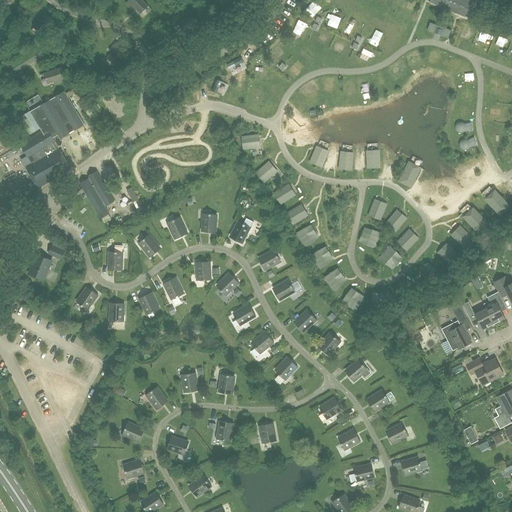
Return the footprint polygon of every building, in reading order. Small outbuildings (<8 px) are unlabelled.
[(140,13),(148,5),(142,0),(128,0),(126,3),(133,10),(135,8),(140,13)] [(465,16),(472,1),(469,0),(429,0),(429,1),(465,16)] [(193,29),(200,23),(190,12),(178,24),(185,32),(190,27),(193,29)] [(49,30),(56,23),(45,13),(34,26),(42,33),(47,28),(49,30)] [(115,64),(126,52),(116,42),(109,50),(112,52),(107,57),(115,64)] [(296,43),(291,48),(298,55),(303,50),(296,43)] [(324,51),(338,54),(340,46),(326,43),(324,51)] [(277,54),(283,61),(289,57),(283,49),(277,54)] [(55,84),(65,81),(61,68),(44,73),(47,83),(54,81),(55,84)] [(68,97),(77,91),(75,88),(66,93),(64,91),(19,117),(29,133),(39,127),(42,132),(31,138),(28,134),(22,137),(25,142),(20,145),(28,158),(31,163),(25,166),(38,188),(71,169),(59,148),(61,140),(60,139),(84,125),(68,97)] [(253,140),(253,150),(261,150),(261,141),(253,140)] [(105,206),(114,200),(98,173),(89,178),(90,180),(81,186),(100,218),(109,213),(105,206)] [(202,232),(209,232),(209,230),(215,231),(217,215),(211,215),(211,214),(203,213),(202,232)] [(167,223),(175,239),(181,237),(180,235),(186,232),(180,218),(174,220),(174,219),(167,223)] [(238,222),(231,236),(237,239),(236,241),(242,244),(250,227),(244,224),(243,225),(238,222)] [(144,238),(138,243),(150,257),(155,253),(154,252),(159,247),(149,235),(145,239),(144,238)] [(52,245),(48,254),(61,259),(66,250),(52,245)] [(263,264),(261,265),(264,271),(281,262),(277,255),(276,256),(274,250),(260,258),(263,264)] [(109,252),(108,268),(115,268),(115,270),(122,270),(122,252),(115,252),(115,253),(109,252)] [(43,279),(51,261),(36,254),(29,273),(43,279)] [(203,262),(196,262),(197,281),(205,280),(210,279),(210,264),(203,264),(203,262)] [(226,296),(239,283),(234,278),(233,279),(228,275),(217,285),(221,290),(220,290),(226,296)] [(511,303),(511,283),(510,285),(505,277),(494,283),(499,292),(500,295),(506,292),(511,303)] [(169,280),(163,283),(172,300),(178,297),(178,296),(183,293),(176,279),(170,282),(169,280)] [(288,280),(274,288),(278,294),(276,295),(279,301),(295,292),(291,285),(291,286),(288,280)] [(91,292),(86,288),(76,301),(81,304),(81,305),(87,310),(98,295),(92,291),(91,292)] [(505,304),(500,295),(499,292),(487,298),(489,301),(483,304),(486,309),(494,324),(505,318),(499,307),(505,304)] [(145,295),(139,298),(147,315),(154,312),(153,311),(159,308),(152,294),(146,297),(145,295)] [(494,324),(486,309),(475,314),(468,302),(463,305),(471,322),(477,319),(483,330),(494,324)] [(117,305),(110,305),(109,320),(115,321),(115,322),(123,322),(124,303),(117,303),(117,305)] [(459,349),(471,343),(465,331),(471,328),(459,305),(451,309),(461,327),(459,328),(456,323),(443,330),(453,350),(458,348),(459,349)] [(247,306),(234,313),(237,319),(236,319),(240,326),(256,316),(252,310),(250,311),(247,306)] [(307,311),(295,321),(300,326),(298,328),(303,333),(317,320),(311,315),(307,311)] [(259,354),(274,342),(269,337),(268,338),(264,333),(252,343),(255,347),(255,348),(259,354)] [(329,334),(319,346),(325,350),(323,352),(329,356),(340,342),(334,337),(329,334)] [(297,367),(293,362),(291,364),(286,359),(275,370),(280,374),(279,375),(284,380),(297,367)] [(504,375),(496,359),(483,366),(480,359),(467,365),(472,375),(477,372),(484,385),(504,375)] [(358,360),(346,370),(351,375),(349,377),(353,382),(368,370),(363,364),(362,365),(358,360)] [(181,375),(184,393),(191,392),(191,390),(197,389),(195,374),(189,375),(189,374),(181,375)] [(221,374),(218,393),(225,394),(225,392),(232,393),(234,377),(228,376),(229,375),(221,374)] [(166,400),(157,388),(152,391),(152,390),(146,395),(157,410),(162,406),(161,404),(166,400)] [(382,391),(369,399),(372,405),(370,406),(374,412),(390,402),(386,395),(385,396),(382,391)] [(511,423),(509,417),(511,415),(511,391),(498,398),(506,413),(499,416),(502,421),(497,423),(501,430),(511,423)] [(333,399),(320,408),(323,413),(322,413),(326,420),(342,410),(338,404),(336,405),(333,399)] [(329,418),(332,424),(339,421),(336,415),(329,418)] [(216,439),(224,441),(224,440),(230,441),(232,425),(226,424),(226,422),(220,421),(216,439)] [(142,429),(128,423),(126,428),(125,428),(122,435),(139,442),(142,436),(140,435),(142,429)] [(401,424),(387,431),(390,437),(389,438),(392,444),(408,436),(405,429),(404,429),(401,424)] [(266,425),(259,426),(262,444),(270,443),(270,442),(276,441),(273,425),(266,427),(266,425)] [(352,431),(338,438),(341,443),(340,444),(344,451),(360,442),(357,436),(355,437),(352,431)] [(169,443),(167,449),(184,455),(187,448),(186,448),(188,442),(173,437),(171,444),(169,443)] [(483,449),(486,454),(496,450),(493,445),(483,449)] [(405,469),(403,469),(404,476),(422,470),(420,463),(419,463),(418,458),(403,462),(405,469)] [(138,461),(124,465),(125,471),(124,471),(127,478),(144,473),(142,466),(140,467),(138,461)] [(371,472),(370,465),(354,468),(356,474),(355,474),(356,482),(375,478),(373,471),(371,472)] [(202,476),(190,486),(194,491),(192,492),(196,498),(211,486),(206,480),(205,481),(202,476)] [(154,494),(141,502),(144,507),(143,508),(145,511),(150,511),(163,504),(159,498),(157,500),(154,494)] [(332,502),(338,511),(346,511),(347,511),(353,508),(344,495),(339,498),(332,502)] [(401,502),(398,508),(408,511),(416,511),(418,507),(417,507),(419,501),(405,496),(402,503),(401,502)]
